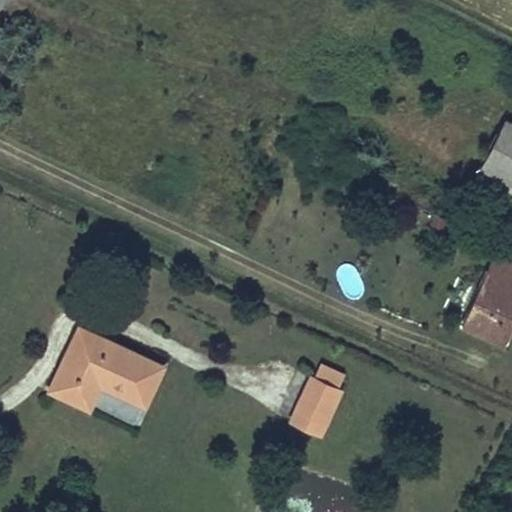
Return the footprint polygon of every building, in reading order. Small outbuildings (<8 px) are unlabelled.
[(511,118),(509,117),(486,162),(511,175),(511,118)] [(511,253),(502,249),(468,317),(506,338),(511,324),(511,253)] [(352,263),(335,270),(346,299),(364,292),(352,263)] [(81,322),(51,384),(138,423),(165,362),(81,322)] [(321,365),(314,379),(336,390),(343,375),(321,365)] [(290,418),(322,434),(342,393),(336,390),(314,379),(310,377),(290,418)]
